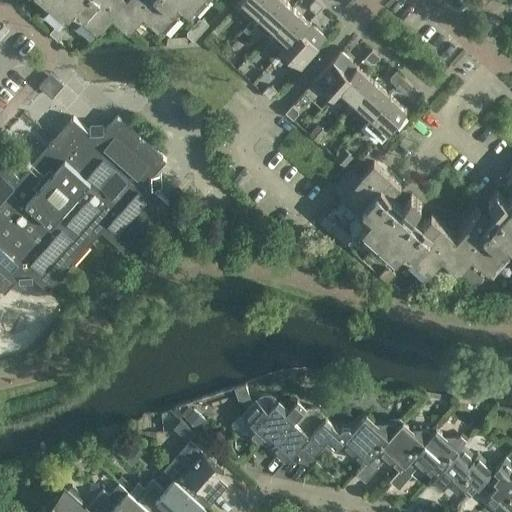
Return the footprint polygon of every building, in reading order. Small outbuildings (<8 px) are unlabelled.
[(51,0),(67,14),(73,7),(99,29),(113,13),(129,27),(143,11),(160,26),(182,1),(189,7),(196,0),(51,0)] [(238,0),(234,5),(251,20),(269,0),(238,0)] [(284,0),(269,0),(251,20),(268,35),(292,7),(284,0)] [(317,0),(312,0),(311,1),(309,4),(309,7),(315,13),(323,5),(317,0)] [(292,7),(268,35),(283,49),(278,54),(279,54),(309,22),(292,7)] [(186,35),(192,40),(193,41),(208,24),(202,18),(198,18),(186,31),(186,35)] [(309,22),(279,54),(291,65),(296,60),(301,65),(325,37),(309,22)] [(49,32),(57,40),(65,31),(58,25),(54,26),(49,32)] [(374,62),(380,56),(372,49),(365,57),(371,62),(374,62)] [(340,50),(316,78),(321,82),(316,87),(328,98),(357,66),(340,50)] [(357,66),(328,98),(329,99),(334,94),(349,108),(374,80),(357,66)] [(405,78),(396,70),(389,79),(398,86),(405,78)] [(405,78),(398,86),(406,94),(413,86),(405,78)] [(39,86),(46,92),(52,85),(45,79),(39,86)] [(374,80),(349,108),(365,122),(390,95),(374,80)] [(270,98),(277,90),(271,85),(267,85),(262,91),(270,98)] [(390,95),(365,122),(382,138),(407,110),(390,95)] [(285,111),(293,119),(298,113),(298,109),(292,103),(285,111)] [(0,158),(0,286),(5,291),(17,277),(18,277),(18,283),(33,282),(32,276),(34,276),(48,289),(101,230),(125,251),(169,202),(158,192),(162,188),(161,174),(157,170),(167,159),(118,115),(105,129),(103,129),(103,123),(89,123),(90,130),(88,130),(74,117),(20,176),(0,158)] [(389,199),(401,186),(374,162),(359,178),(350,170),(335,187),(369,218),(362,225),(396,256),(403,249),(428,271),(442,255),(459,270),(473,254),(489,268),(511,243),(511,174),(507,180),(511,184),(511,202),(493,223),(480,211),(457,236),(432,213),(419,227),(389,199)] [(328,229),(345,244),(351,238),(351,234),(338,222),(334,222),(328,229)] [(387,282),(389,280),(395,273),(388,268),(384,268),(378,274),(387,282)] [(287,460),(296,449),(326,416),(314,405),(308,406),(306,408),(296,400),(288,409),(277,399),(268,410),(256,399),(242,415),(255,426),(248,433),(259,443),(268,433),(277,441),(281,436),(285,439),(275,450),(287,460)] [(326,416),(296,449),(308,459),(326,439),(336,448),(340,443),(355,456),(357,453),(366,461),(396,427),(391,422),(373,422),(373,418),(366,412),(352,427),(349,424),(343,425),(340,428),(326,416)] [(396,427),(366,461),(355,472),(365,481),(378,466),(377,465),(378,464),(384,457),(393,464),(395,461),(401,467),(432,433),(426,427),(409,428),(409,424),(403,419),(396,427)] [(438,426),(432,433),(401,467),(389,480),(398,488),(412,473),(411,472),(411,471),(418,464),(426,471),(428,468),(435,474),(462,444),(466,440),(459,434),(443,435),(442,431),(438,426)] [(190,438),(171,460),(163,469),(174,478),(207,507),(227,484),(218,475),(224,468),(190,438)] [(504,443),(499,448),(505,453),(510,448),(504,443)] [(462,444),(435,474),(428,482),(438,491),(446,482),(458,493),(464,487),(471,494),(480,483),(495,468),(477,452),(475,455),(462,444)] [(511,462),(505,456),(495,468),(480,483),(489,491),(483,498),(499,511),(508,511),(511,509),(511,462)] [(138,481),(129,491),(152,511),(166,511),(168,510),(170,511),(202,511),(207,507),(174,478),(164,489),(152,478),(144,487),(138,481)] [(92,511),(86,506),(64,486),(45,507),(50,511),(92,511)] [(103,488),(86,506),(92,511),(152,511),(129,491),(127,490),(117,501),(103,488)]
